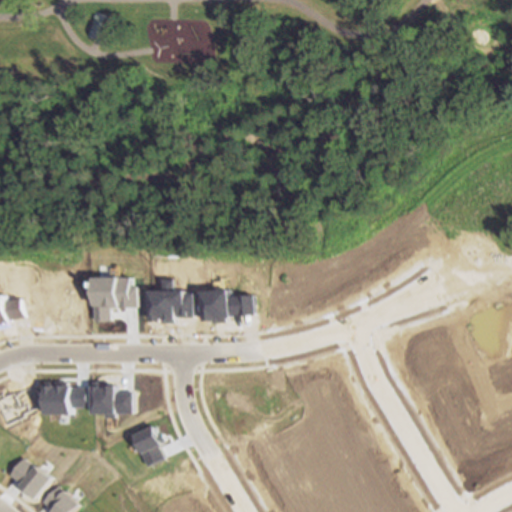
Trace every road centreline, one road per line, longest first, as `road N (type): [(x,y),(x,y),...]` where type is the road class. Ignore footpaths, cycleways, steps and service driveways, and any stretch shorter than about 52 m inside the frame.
road 1 (residential): [(423,292),(355,327),(250,355),(34,351),(0,359)]
road 2 (residential): [(355,327),(381,392),(453,511)]
road 3 (residential): [(239,511),(190,415),(183,353)]
